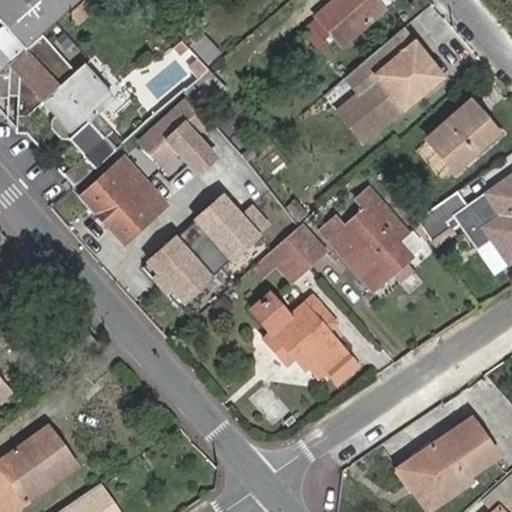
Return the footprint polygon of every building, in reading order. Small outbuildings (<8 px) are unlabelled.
[(0,71),(23,52),(23,49),(59,18),(79,0),(0,0),(0,23),(4,29),(0,32),(0,71)] [(333,0),(316,15),(342,46),(384,10),(375,0),(333,0)] [(306,34),(316,47),(329,37),(318,24),(306,34)] [(346,77),(360,94),(352,100),(378,130),(441,75),(402,28),(346,77)] [(27,116),(43,102),(76,73),(44,34),(23,52),(0,71),(0,97),(8,98),(9,96),(18,96),(17,116),(27,116)] [(208,63),(219,53),(202,35),(192,45),(208,63)] [(73,187),(123,144),(96,114),(114,98),(85,65),(76,73),(43,102),(56,117),(52,121),(52,128),(60,137),(63,139),(69,139),(84,156),(62,176),(73,187)] [(201,113),(227,90),(211,71),(186,92),(184,93),(201,113)] [(193,137),(200,146),(214,134),(185,100),(140,141),(161,166),(193,137)] [(364,141),(378,130),(352,100),(339,111),(364,141)] [(451,167),(454,171),(495,134),(468,104),(427,139),(430,143),(451,167)] [(440,176),(451,167),(430,143),(420,152),(440,176)] [(165,203),(123,157),(80,197),(122,243),(165,203)] [(509,263),(511,260),(511,177),(469,207),(457,191),(437,205),(417,219),(433,241),(449,230),(450,232),(462,224),(477,246),(491,237),(509,263)] [(428,192),(408,206),(417,219),(437,205),(428,192)] [(144,265),(179,305),(269,225),(251,205),(240,215),(223,196),(144,265)] [(410,263),(416,258),(401,240),(408,234),(378,199),(348,226),(340,217),(324,231),(378,292),(396,276),(410,263)] [(311,265),(326,251),(305,228),(290,241),(311,265)] [(278,265),(292,281),(311,265),(290,241),(271,257),(278,265)] [(257,269),(265,276),(278,265),(271,257),(257,269)] [(396,276),(402,283),(416,271),(410,263),(396,276)] [(346,355),(325,331),(303,305),(288,317),(270,296),(254,310),(272,332),(295,359),(305,371),(310,368),(318,379),(327,371),(346,355)] [(325,331),(335,323),(312,297),(303,305),(325,331)] [(58,353),(72,369),(98,345),(84,330),(58,353)] [(263,339),(286,366),(295,359),(272,332),(263,339)] [(327,371),(339,385),(358,370),(346,355),(327,371)] [(0,401),(10,393),(0,382),(0,401)] [(430,511),(471,485),(468,480),(498,460),(474,423),(401,473),(428,511),(430,511)] [(13,511),(76,468),(47,427),(0,460),(0,496),(10,511),(13,511)] [(501,511),(497,508),(511,495),(511,474),(480,502),(487,511),(501,511)] [(119,511),(100,484),(93,489),(109,511),(119,511)] [(109,511),(93,489),(59,511),(109,511)] [(0,511),(10,511),(0,496),(0,511)]
